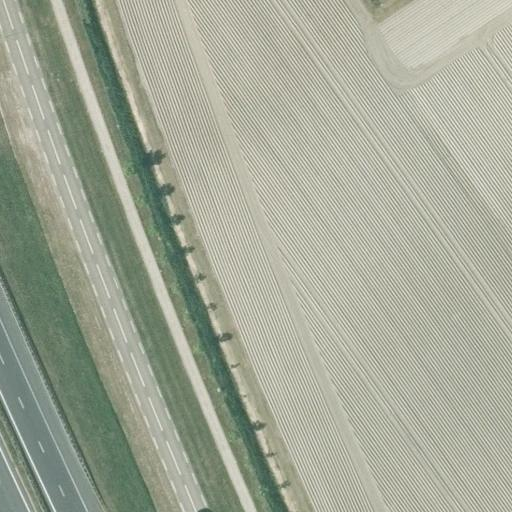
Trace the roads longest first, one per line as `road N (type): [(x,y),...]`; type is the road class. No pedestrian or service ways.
road 1 (tertiary): [(196,511),(4,0)]
road 2 (motorway): [(71,511),(0,353)]
